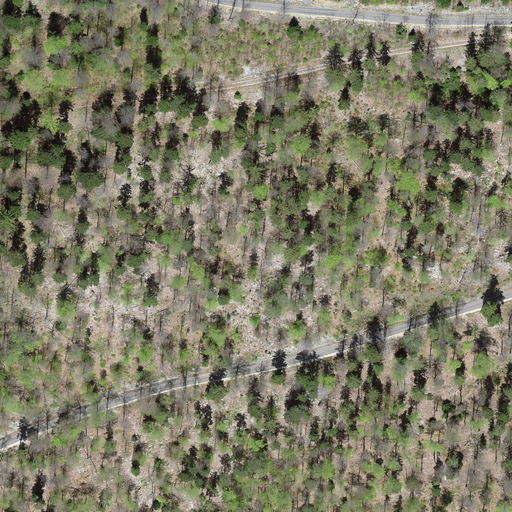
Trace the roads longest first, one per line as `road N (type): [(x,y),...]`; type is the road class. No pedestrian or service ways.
road 1 (unclassified): [(511,293),(303,357),(139,394),(0,444)]
road 2 (track): [(0,125),(511,34)]
road 3 (unclassified): [(214,0),(511,22)]
